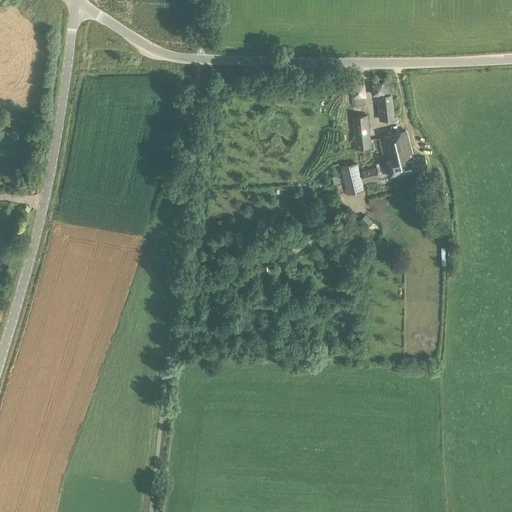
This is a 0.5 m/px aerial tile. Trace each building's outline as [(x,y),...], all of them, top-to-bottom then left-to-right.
[(372,84),(373,95),(385,94),(384,83),(372,84)] [(354,86),(355,95),(364,94),(364,85),(354,86)] [(390,95),(378,96),(381,120),(393,119),(390,95)] [(367,116),(354,117),(357,148),(370,147),(367,116)] [(389,165),(387,166),(362,172),(365,180),(390,175),(400,173),(397,162),(399,162),(398,156),(405,155),(405,154),(411,152),(405,131),(381,137),(389,165)] [(397,162),(400,173),(415,169),(415,168),(427,166),(425,157),(413,160),(411,152),(405,154),(405,155),(398,156),(399,162),(397,162)] [(364,184),(356,162),(341,167),(348,190),(364,184)] [(362,232),(346,233),(346,245),(363,244),(362,232)] [(297,236),(287,243),(290,247),(289,248),(291,251),(292,250),(294,253),(304,246),(297,236)] [(251,238),(251,246),(258,247),(258,245),(260,245),(261,239),(251,238)]
